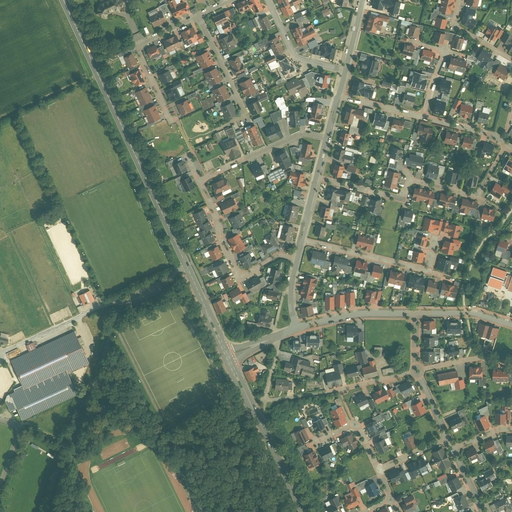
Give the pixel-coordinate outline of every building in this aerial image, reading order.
[(115,0),(110,0),(103,3),(103,4),(102,4),(100,5),(98,10),(100,11),(99,13),(100,15),(105,17),(106,16),(108,13),(109,13),(111,12),(112,11),(114,10),(117,10),(118,10),(119,9),(120,8),(122,3),(121,1),(118,0),(117,1),(115,0)] [(183,2),(177,5),(175,0),(172,0),(169,1),(172,8),(171,8),(176,17),(187,12),(183,2)] [(246,0),(245,0),(236,4),(240,12),(244,10),(244,11),(252,7),(250,1),(247,2),(246,0)] [(259,1),(258,0),(250,0),(249,0),(250,1),(252,7),(255,13),(257,12),(262,9),(263,9),(259,1)] [(276,0),(278,2),(281,8),(289,5),(286,0),(276,0)] [(301,2),(299,0),(298,0),(292,3),(294,5),(295,9),(303,5),(301,2)] [(442,0),(440,8),(441,9),(440,11),(441,11),(450,13),(450,10),(451,9),(451,8),(452,5),(452,4),(452,3),(452,0),(442,0)] [(289,5),(281,8),(285,17),(293,13),(290,7),(294,5),(292,3),(289,5)] [(165,4),(159,7),(160,6),(164,13),(169,11),(165,4)] [(321,11),(323,17),(331,14),(329,8),(321,11)] [(161,12),(154,15),(155,16),(150,18),(154,27),(166,21),(161,12)] [(224,13),(213,18),(217,26),(221,24),(222,27),(224,26),(223,23),(228,21),(224,13)] [(465,13),(464,13),(463,17),(463,16),(462,21),(462,23),(464,24),(464,25),(466,26),(467,26),(471,28),(474,23),(473,23),(470,21),(471,19),(470,18),(470,15),(465,13)] [(271,26),(266,16),(256,21),(258,25),(260,24),(263,30),(271,26)] [(379,18),(370,16),(369,20),(368,21),(367,24),(368,24),(366,30),(370,31),(372,31),(375,32),(376,29),(380,30),(382,21),(383,19),(379,18)] [(254,18),(248,21),(252,28),(254,27),(258,25),(256,21),(254,18)] [(439,19),(437,18),(436,20),(435,26),(444,28),(446,20),(439,19)] [(222,27),(224,32),(226,31),(232,29),(229,23),(224,26),(222,27)] [(299,26),(291,30),(295,38),(303,34),(301,30),(299,26)] [(309,26),(301,30),(303,34),(307,33),(311,31),(309,26)] [(419,28),(411,26),(408,35),(409,35),(409,36),(411,37),(411,36),(417,37),(417,35),(418,36),(419,31),(418,31),(419,31),(419,28)] [(495,28),(494,28),(491,26),(489,29),(488,30),(487,32),(487,33),(486,36),(489,38),(490,38),(494,40),(495,40),(496,37),(500,31),(498,30),(497,29),(495,28)] [(196,35),(193,29),(189,30),(187,30),(193,42),(196,41),(196,40),(198,39),(196,35)] [(193,42),(187,30),(186,31),(186,32),(182,34),(184,38),(187,44),(189,43),(190,44),(193,42)] [(444,35),(436,32),(434,41),(442,43),(443,39),(444,35)] [(511,36),(506,33),(502,41),(508,44),(511,37),(511,36)] [(231,34),(219,40),(225,52),(225,51),(228,49),(227,48),(232,46),(232,45),(235,43),(231,34)] [(303,34),(295,38),(299,46),(307,42),(305,39),(303,34)] [(176,36),(172,38),(170,39),(175,49),(181,46),(179,42),(176,36)] [(455,37),(454,37),(453,42),(452,47),(460,49),(463,40),(455,37)] [(267,38),(257,43),(260,47),(269,43),(269,41),(267,38)] [(283,52),(276,38),(269,41),(269,43),(275,55),(283,52)] [(168,40),(164,42),(167,48),(169,52),(175,49),(170,39),(168,39),(168,40)] [(314,40),(307,43),(310,49),(317,46),(314,40)] [(414,47),(405,44),(404,47),(403,48),(404,49),(402,54),(403,55),(410,57),(411,55),(411,56),(413,50),(414,47)] [(156,46),(147,50),(151,59),(155,57),(156,55),(160,53),(161,53),(158,48),(157,49),(156,46)] [(336,49),(327,47),(322,46),(320,56),(325,57),(333,59),(336,49)] [(426,51),(423,50),(421,59),(430,61),(431,58),(433,53),(430,52),(430,51),(427,50),(426,51)] [(487,52),(483,50),(483,51),(481,51),(480,53),(480,55),(478,59),(483,62),(481,66),(486,69),(487,67),(490,69),(492,68),(495,62),(489,59),(492,55),(489,53),(488,52),(487,52)] [(243,51),(232,56),(234,59),(238,57),(238,58),(245,54),(243,51)] [(203,54),(197,56),(198,58),(197,59),(198,63),(200,62),(210,57),(208,52),(203,54)] [(132,54),(129,56),(128,53),(123,56),(128,67),(136,63),(135,60),(134,57),(133,58),(132,54)] [(371,56),(361,53),(359,60),(365,61),(366,59),(368,59),(369,56),(371,56)] [(210,57),(200,62),(203,68),(213,63),(210,57)] [(234,59),(230,61),(233,69),(241,65),(238,58),(238,57),(234,59)] [(286,58),(278,62),(280,67),(283,72),(281,72),(283,77),(285,77),(285,78),(296,73),(293,67),(291,68),(286,58)] [(458,60),(451,58),(449,64),(448,68),(455,70),(458,60)] [(368,59),(366,59),(365,61),(364,63),(363,63),(362,63),(363,63),(362,68),(361,68),(363,69),(362,72),(367,74),(367,72),(374,74),(374,73),(376,74),(378,68),(377,68),(377,67),(378,63),(377,62),(368,59)] [(276,60),(268,64),(271,71),(280,67),(278,62),(277,63),(276,60)] [(466,62),(458,60),(455,70),(463,73),(466,62)] [(502,63),(496,60),(495,62),(492,68),(497,71),(500,65),(502,63)] [(241,65),(233,69),(236,76),(237,75),(244,72),(243,70),(244,69),(242,64),(241,65)] [(173,65),(165,69),(166,72),(169,71),(170,73),(175,71),(173,65)] [(500,65),(497,71),(495,74),(500,77),(504,79),(504,80),(509,71),(506,69),(505,69),(503,68),(504,67),(500,65)] [(212,70),(206,73),(207,75),(206,76),(207,79),(206,80),(208,79),(218,74),(216,69),(212,70)] [(135,72),(130,74),(130,75),(132,78),(131,80),(132,82),(134,83),(136,86),(145,82),(139,70),(135,72)] [(166,72),(160,76),(161,78),(161,79),(163,83),(167,81),(169,80),(170,80),(171,79),(169,76),(170,75),(170,73),(169,71),(166,72)] [(329,76),(320,74),(312,72),(305,75),(305,77),(306,79),(302,81),(305,88),(309,85),(310,87),(314,85),(312,81),(316,79),(316,82),(318,82),(318,85),(326,87),(329,76)] [(425,75),(415,72),(411,85),(416,87),(416,86),(423,89),(426,80),(424,80),(425,75)] [(218,74),(208,79),(211,85),(219,81),(221,80),(218,74)] [(305,88),(302,81),(306,79),(305,77),(298,81),(297,79),(287,84),(291,94),(299,91),(299,92),(299,91),(302,96),(308,94),(305,88)] [(246,81),(240,84),(242,88),(242,90),(253,85),(250,79),(246,81)] [(441,79),(437,92),(448,94),(451,82),(441,79)] [(364,83),(354,81),(351,93),(361,95),(365,96),(366,90),(362,89),(364,83)] [(253,85),(242,90),(243,92),(243,91),(246,96),(252,93),(256,91),(253,85)] [(173,87),(166,91),(171,100),(180,96),(177,88),(176,86),(173,87)] [(222,87),(214,90),(215,92),(214,93),(215,96),(214,97),(226,91),(224,86),(222,87)] [(373,88),(367,86),(366,90),(365,96),(371,97),(373,88)] [(140,91),(136,93),(136,94),(139,99),(149,94),(146,88),(140,91)] [(226,91),(214,97),(216,96),(219,102),(222,100),(229,97),(226,91)] [(260,95),(257,96),(259,102),(267,98),(265,92),(260,95)] [(149,94),(139,99),(141,104),(141,105),(145,103),(151,100),(149,94)] [(414,97),(404,95),(402,103),(412,106),(415,97),(414,97)] [(280,97),(279,97),(277,98),(276,99),(277,100),(275,101),(278,107),(286,103),(283,97),(280,98),(280,97)] [(461,102),(456,99),(452,107),(457,110),(460,104),(461,102)] [(444,101),(439,100),(437,106),(436,105),(433,113),(442,116),(445,108),(444,108),(446,102),(444,102),(444,101)] [(186,101),(178,105),(180,109),(179,110),(182,114),(190,110),(186,101)] [(257,101),(248,105),(250,109),(250,110),(252,114),(253,114),(260,111),(259,109),(261,108),(257,101)] [(225,106),(221,108),(222,109),(226,119),(236,114),(235,111),(235,110),(234,107),(233,108),(231,103),(225,106)] [(322,105),(314,103),(313,103),(312,109),(311,113),(319,115),(322,105)] [(472,107),(460,104),(458,109),(460,110),(459,114),(462,115),(462,116),(466,117),(466,116),(470,117),(472,107)] [(148,109),(144,111),(145,112),(147,117),(157,112),(154,106),(148,109)] [(355,110),(347,108),(343,122),(351,124),(353,117),(355,110)] [(359,111),(355,110),(353,117),(362,119),(364,111),(359,110),(359,111)] [(298,111),(290,112),(290,117),(291,127),(300,126),(298,111)] [(157,112),(147,117),(149,122),(150,123),(154,121),(160,118),(157,112)] [(281,112),(274,115),(276,122),(282,119),(282,118),(281,112)] [(489,115),(479,112),(477,121),(487,123),(487,124),(489,115)] [(319,115),(311,113),(309,119),(313,120),(313,121),(319,123),(321,116),(319,115)] [(379,115),(376,114),(373,124),(384,127),(386,116),(383,115),(383,114),(379,114),(379,115)] [(254,123),(257,122),(259,127),(264,124),(261,116),(253,119),(254,123)] [(405,122),(393,119),(392,127),(397,128),(396,132),(400,133),(401,129),(401,130),(402,127),(403,127),(405,122)] [(278,124),(270,127),(274,137),(282,134),(278,124)] [(246,131),(245,131),(248,137),(250,136),(258,133),(255,126),(246,131)] [(432,129),(419,126),(417,133),(417,134),(418,134),(422,135),(421,141),(428,143),(430,137),(432,129)] [(232,127),(225,131),(230,141),(233,139),(234,140),(237,138),(235,132),(232,127)] [(241,130),(235,132),(237,138),(239,142),(244,139),(241,132),(241,130)] [(349,134),(341,132),(341,133),(340,136),(338,142),(347,144),(349,134)] [(258,133),(250,136),(252,140),(249,141),(251,147),(254,146),(258,144),(258,145),(262,144),(261,143),(262,142),(258,133)] [(457,135),(446,133),(445,140),(448,141),(447,143),(455,145),(456,141),(457,135)] [(473,139),(464,137),(462,146),(470,148),(471,148),(471,146),(473,141),(473,139)] [(230,141),(224,143),(225,146),(224,147),(227,155),(229,154),(230,158),(240,153),(234,140),(233,139),(230,141)] [(312,145),(303,143),(303,145),(300,144),(299,149),(302,149),(301,153),(309,155),(312,145)] [(494,146),(484,143),(483,148),(482,153),(484,153),(491,155),(494,146)] [(296,147),(290,148),(291,156),(296,154),(298,148),(296,147)] [(483,148),(478,147),(476,156),(483,158),(484,153),(482,153),(483,148)] [(345,151),(337,148),(334,158),(342,160),(345,151)] [(401,150),(391,148),(390,153),(390,154),(391,154),(390,156),(390,158),(395,159),(394,164),(397,164),(398,161),(398,160),(399,160),(400,157),(401,157),(401,154),(400,153),(401,150)] [(352,153),(345,151),(342,160),(342,161),(351,163),(353,157),(351,157),(352,153)] [(287,152),(282,154),(282,152),(274,156),(278,165),(282,164),(284,168),(289,166),(291,165),(287,157),(289,156),(287,152)] [(309,155),(301,153),(300,152),(298,161),(303,162),(306,163),(307,163),(308,163),(310,155),(309,155)] [(422,158),(410,155),(408,160),(407,165),(412,166),(411,167),(415,168),(415,167),(420,168),(422,158)] [(510,158),(509,158),(508,161),(507,162),(506,164),(503,168),(504,169),(507,170),(510,172),(511,169),(511,159),(510,159),(510,158)] [(175,159),(167,162),(169,168),(172,166),(172,164),(176,162),(175,159)] [(187,170),(182,161),(173,165),(177,174),(187,170)] [(261,169),(259,164),(252,167),(254,172),(252,172),(254,177),(256,176),(263,173),(263,172),(261,168),(261,169)] [(343,167),(335,165),(332,175),(341,177),(342,172),(343,167)] [(438,168),(428,166),(426,176),(436,178),(438,168)] [(282,168),(278,170),(281,177),(287,174),(286,173),(285,171),(284,171),(282,168)] [(455,173),(447,171),(445,181),(454,183),(454,180),(455,178),(462,180),(464,172),(464,170),(456,168),(455,173)] [(278,170),(269,174),(272,181),(281,177),(278,170)] [(394,172),(388,171),(387,178),(397,181),(397,178),(398,173),(394,172)] [(304,175),(296,173),(296,174),(291,172),(289,178),(292,178),(292,179),(293,181),(294,181),(293,184),(301,186),(302,185),(304,186),(305,180),(303,180),(304,175)] [(182,175),(174,179),(177,185),(181,183),(181,181),(184,179),(182,175)] [(477,178),(468,176),(466,185),(470,186),(469,187),(472,188),(472,187),(475,187),(477,178)] [(184,179),(181,181),(181,183),(185,191),(194,187),(192,183),(191,180),(190,180),(189,177),(184,179)] [(226,178),(212,185),(216,192),(217,194),(221,192),(229,189),(226,183),(228,183),(226,178)] [(397,181),(387,178),(385,186),(395,188),(396,183),(397,181)] [(511,187),(505,183),(502,187),(505,189),(504,191),(508,194),(511,187)] [(501,188),(496,185),(491,193),(495,195),(496,195),(500,197),(504,191),(505,189),(502,187),(501,188)] [(337,191),(329,188),(326,199),(332,200),(331,202),(332,202),(334,203),(335,201),(337,191)] [(426,191),(423,190),(423,191),(421,190),(421,189),(418,188),(418,189),(415,189),(414,190),(411,190),(410,195),(413,196),(412,199),(419,201),(419,199),(425,201),(424,202),(428,203),(428,202),(431,202),(431,203),(432,199),(434,193),(431,193),(431,191),(428,191),(427,192),(426,191)] [(342,192),(337,191),(335,201),(338,202),(340,202),(340,199),(348,201),(350,193),(346,192),(346,191),(343,190),(342,191),(342,192)] [(221,192),(217,194),(216,192),(214,193),(218,201),(224,199),(221,192)] [(446,195),(446,196),(441,194),(439,201),(438,203),(439,203),(439,204),(446,206),(448,196),(446,195)] [(455,198),(450,196),(448,196),(446,206),(453,208),(453,207),(453,206),(455,198)] [(233,199),(220,205),(222,208),(223,210),(223,211),(225,214),(227,213),(230,212),(232,211),(233,211),(236,209),(236,208),(237,208),(233,199)] [(375,201),(371,200),(369,207),(368,210),(378,212),(379,207),(379,206),(381,201),(375,200),(375,201)] [(467,201),(463,200),(460,208),(460,211),(467,213),(467,211),(470,201),(467,200),(467,201)] [(472,202),(470,201),(467,211),(474,213),(474,212),(475,212),(475,210),(477,203),(472,202)] [(292,206),(288,205),(284,219),(295,222),(297,216),(296,216),(299,207),(292,205),(292,206)] [(330,209),(322,207),(319,216),(327,218),(330,209)] [(493,210),(487,209),(484,208),(483,212),(482,217),(487,218),(486,219),(492,220),(493,221),(495,211),(492,210),(493,210)] [(203,210),(199,212),(196,213),(195,214),(194,214),(197,220),(197,221),(203,218),(206,216),(203,210)] [(409,211),(408,211),(405,211),(403,217),(401,225),(404,226),(405,221),(407,221),(407,220),(410,221),(412,215),(412,212),(409,211)] [(240,214),(230,219),(235,228),(239,226),(244,224),(241,218),(240,214)] [(438,221),(427,219),(426,222),(426,223),(425,223),(423,229),(432,231),(433,227),(436,228),(438,221)] [(206,223),(200,226),(203,234),(207,232),(206,230),(212,228),(209,222),(206,223)] [(460,226),(451,224),(451,226),(447,225),(445,231),(449,232),(449,235),(457,237),(458,231),(459,231),(460,227),(460,226)] [(289,226),(284,225),(282,232),(292,234),(294,228),(289,226)] [(325,227),(317,225),(315,235),(323,238),(325,228),(325,227)] [(422,231),(413,229),(412,237),(416,238),(417,235),(421,236),(422,231)] [(282,232),(280,238),(286,239),(290,241),(292,234),(282,232)] [(208,235),(202,238),(205,244),(206,244),(207,244),(210,242),(214,240),(211,234),(208,235)] [(359,235),(358,239),(356,245),(361,247),(363,248),(366,234),(365,237),(359,235)] [(370,238),(366,237),(366,234),(363,248),(364,248),(364,249),(368,250),(368,248),(371,249),(372,243),(373,240),(370,239),(370,238)] [(234,237),(229,239),(232,244),(231,245),(232,246),(241,241),(238,235),(237,235),(234,237)] [(274,239),(271,235),(265,238),(268,243),(262,247),(266,254),(278,247),(274,240),(274,239)] [(421,236),(417,235),(416,238),(416,240),(417,240),(416,243),(425,245),(426,241),(426,238),(421,236)] [(241,241),(232,246),(233,248),(236,253),(242,249),(244,248),(245,247),(241,241)] [(452,243),(445,241),(444,244),(443,244),(442,249),(443,249),(443,252),(452,254),(453,250),(454,250),(454,247),(454,244),(454,243),(452,243)] [(508,243),(500,241),(500,242),(499,242),(498,245),(498,246),(497,250),(503,252),(501,257),(504,258),(507,251),(506,250),(508,243)] [(213,249),(209,251),(211,254),(211,255),(213,260),(221,256),(217,247),(213,249)] [(420,253),(413,251),(411,260),(412,260),(413,261),(415,261),(416,261),(421,262),(423,253),(420,253)] [(326,255),(313,252),(311,262),(322,265),(322,264),(324,264),(325,261),(326,255)] [(246,255),(240,258),(245,268),(257,261),(254,257),(252,258),(249,254),(249,253),(246,255)] [(347,260),(335,257),(333,266),(332,272),(337,273),(338,268),(345,269),(346,266),(347,260)] [(450,261),(440,259),(437,268),(448,271),(449,268),(449,267),(450,264),(457,266),(457,263),(450,261)] [(330,262),(325,261),(324,264),(322,264),(322,265),(321,268),(328,270),(330,262)] [(361,262),(357,261),(355,267),(354,270),(354,271),(361,273),(364,273),(365,271),(366,263),(365,263),(364,263),(361,262)] [(224,263),(214,267),(215,270),(212,271),(215,277),(228,271),(224,263)] [(382,268),(374,266),(372,273),(371,275),(374,276),(380,277),(382,268)] [(488,285),(501,289),(503,283),(504,283),(508,271),(493,267),(488,285)] [(206,268),(199,271),(202,276),(209,273),(206,268)] [(280,271),(271,269),(269,268),(269,269),(268,269),(267,273),(270,274),(268,281),(279,284),(281,277),(278,276),(280,271)] [(365,271),(364,273),(361,273),(360,279),(366,281),(368,272),(365,271)] [(394,272),(391,271),(389,278),(388,282),(394,284),(397,273),(396,272),(394,272)] [(398,273),(397,273),(394,284),(400,285),(401,285),(402,281),(403,274),(400,273),(398,273)] [(225,275),(217,279),(219,284),(222,282),(221,280),(226,278),(225,275)] [(226,278),(221,280),(222,282),(223,284),(224,284),(225,287),(228,286),(230,285),(231,285),(233,283),(232,279),(231,279),(230,276),(226,278)] [(413,277),(410,276),(409,282),(407,287),(408,287),(414,288),(417,277),(415,277),(413,276),(413,277)] [(258,277),(252,281),(251,281),(247,284),(251,292),(256,290),(255,288),(262,285),(263,286),(267,284),(263,277),(259,279),(258,277)] [(308,278),(306,277),(305,280),(304,280),(303,283),(304,283),(304,285),(303,285),(303,288),(303,290),(302,290),(301,293),(302,293),(301,296),(303,297),(310,298),(312,299),(313,292),(312,292),(313,286),(315,286),(316,280),(315,279),(308,278)] [(420,278),(418,278),(417,277),(414,288),(420,290),(423,279),(420,278)] [(433,281),(429,280),(429,281),(427,289),(430,290),(430,291),(431,292),(434,292),(435,289),(436,283),(433,282),(433,281)] [(281,286),(272,284),(271,288),(274,288),(273,291),(279,293),(281,286)] [(448,285),(443,284),(441,290),(440,294),(447,296),(450,285),(448,285)] [(453,286),(451,286),(452,285),(450,285),(447,296),(454,297),(457,288),(457,287),(453,286)] [(239,288),(230,293),(234,302),(240,298),(243,296),(242,294),(239,288)] [(89,290),(79,296),(83,305),(94,300),(89,290)] [(273,291),(269,290),(268,292),(264,291),(263,296),(267,297),(267,298),(271,299),(276,300),(277,293),(279,293),(273,291)] [(375,292),(367,290),(365,301),(374,303),(375,299),(376,292),(375,292)] [(245,293),(242,294),(243,296),(240,298),(244,304),(250,300),(245,293)] [(212,303),(217,314),(227,310),(221,296),(219,296),(220,299),(212,303)] [(307,307),(301,308),(303,315),(304,315),(305,315),(307,315),(308,314),(313,313),(312,308),(312,306),(307,307)] [(262,316),(259,316),(258,324),(270,327),(271,318),(268,317),(262,316)] [(434,321),(424,321),(424,329),(432,329),(432,328),(434,328),(434,321)] [(489,326),(482,324),(481,326),(480,332),(479,335),(486,337),(489,326)] [(357,326),(347,326),(347,337),(357,337),(357,326)] [(496,329),(489,326),(486,337),(493,339),(494,336),(496,331),(496,329)] [(88,363),(73,331),(36,347),(34,341),(25,345),(28,352),(10,360),(22,386),(13,390),(14,393),(7,396),(6,401),(10,411),(17,408),(22,419),(76,394),(66,373),(88,363)] [(0,341),(7,343),(9,335),(1,332),(0,335),(0,341)] [(460,338),(452,340),(453,341),(449,342),(449,344),(450,347),(456,346),(457,346),(461,345),(460,338)] [(456,346),(450,347),(449,344),(447,344),(449,356),(458,354),(457,346),(456,346)] [(364,350),(355,353),(357,361),(360,361),(361,364),(367,362),(364,350)] [(434,352),(423,352),(423,361),(430,361),(431,362),(433,362),(434,361),(434,356),(440,356),(440,352),(434,352)] [(302,360),(294,358),(292,365),(285,363),(284,370),(290,372),(291,372),(290,373),(294,374),(294,373),(298,374),(300,368),(303,368),(308,370),(309,367),(310,362),(302,360)] [(374,360),(369,361),(370,366),(362,368),(363,372),(364,379),(378,375),(374,360)] [(341,364),(334,365),(335,372),(339,371),(339,373),(344,372),(341,364)] [(356,366),(345,369),(347,377),(355,375),(355,376),(359,375),(358,373),(363,372),(362,368),(361,365),(356,366)] [(253,368),(244,372),(249,382),(258,378),(255,372),(259,370),(257,366),(253,368)] [(315,369),(309,367),(308,370),(303,368),(301,375),(310,378),(310,377),(313,378),(315,372),(314,372),(315,369)] [(477,367),(474,367),(474,368),(469,368),(469,372),(469,373),(469,375),(469,376),(469,379),(479,379),(481,379),(481,377),(481,368),(477,368),(477,367)] [(501,371),(500,370),(494,370),(494,381),(507,381),(507,374),(507,371),(501,371)] [(326,374),(327,379),(328,387),(336,385),(337,385),(341,384),(342,383),(339,373),(339,371),(335,372),(326,374)] [(456,371),(437,375),(439,385),(454,382),(458,381),(456,371)] [(288,381),(276,380),(275,390),(287,391),(288,390),(288,383),(288,381)] [(458,381),(454,382),(456,389),(464,387),(463,380),(458,381)] [(409,382),(400,386),(402,390),(404,394),(413,390),(409,382)] [(385,389),(381,391),(381,390),(376,392),(376,393),(373,395),(377,403),(378,402),(379,403),(381,402),(381,401),(385,399),(385,398),(385,397),(389,395),(387,391),(386,391),(385,389)] [(116,397),(108,394),(108,393),(107,392),(106,391),(105,391),(104,391),(103,392),(102,393),(102,394),(102,395),(102,396),(102,397),(103,398),(104,398),(105,398),(115,402),(116,397)] [(364,394),(355,398),(355,399),(355,401),(356,402),(357,403),(359,407),(368,403),(367,401),(364,394)] [(340,398),(334,400),(338,408),(340,407),(343,406),(340,398)] [(413,399),(405,402),(408,408),(413,406),(412,405),(415,404),(413,399)] [(415,404),(412,405),(413,406),(415,410),(414,412),(416,415),(425,411),(423,407),(424,407),(422,404),(421,402),(415,404)] [(487,406),(478,410),(482,417),(484,416),(482,412),(488,409),(487,406)] [(338,408),(331,411),(332,414),(332,415),(333,417),(334,417),(335,420),(334,421),(336,427),(346,422),(343,417),(345,416),(340,407),(338,408)] [(317,408),(306,411),(307,417),(318,415),(317,408)] [(463,409),(457,412),(459,416),(460,418),(464,416),(466,415),(463,409)] [(380,414),(372,418),(374,422),(375,421),(376,423),(380,421),(383,420),(380,414)] [(500,414),(496,414),(496,423),(506,423),(506,419),(506,414),(505,414),(500,414)] [(459,416),(449,421),(452,430),(453,429),(457,428),(463,424),(460,418),(459,416)] [(482,417),(477,420),(478,422),(475,423),(478,428),(480,431),(489,426),(484,416),(482,417)] [(320,419),(312,423),(314,426),(313,426),(314,428),(315,428),(316,431),(324,427),(324,426),(321,420),(320,419)] [(374,422),(366,425),(372,436),(384,430),(385,429),(384,427),(383,426),(380,421),(376,423),(375,421),(374,422)] [(304,429),(295,433),(299,442),(308,438),(304,429)] [(386,433),(378,436),(381,441),(383,439),(384,440),(388,438),(386,433)] [(351,435),(344,438),(347,444),(350,449),(352,448),(352,450),(356,448),(355,447),(356,446),(355,443),(356,442),(354,438),(353,439),(351,435)] [(411,435),(404,439),(408,449),(416,445),(413,440),(411,435)] [(381,441),(375,443),(380,453),(388,449),(384,440),(383,439),(381,441)] [(493,440),(483,445),(487,453),(492,451),(493,450),(497,448),(494,442),(493,440)] [(336,443),(331,445),(335,453),(339,451),(336,443)] [(326,448),(330,457),(336,454),(335,453),(331,445),(326,448)] [(330,457),(326,448),(320,450),(324,459),(330,457)] [(442,448),(433,452),(435,457),(434,457),(438,465),(439,465),(441,470),(450,465),(448,461),(449,460),(445,452),(444,453),(442,448)] [(474,448),(466,452),(470,461),(476,458),(478,457),(478,455),(474,448)] [(304,452),(302,449),(299,450),(303,459),(304,458),(304,456),(308,454),(307,451),(304,452)] [(308,454),(304,456),(304,458),(309,468),(310,467),(312,468),(313,467),(314,465),(319,463),(316,458),(317,458),(315,454),(315,455),(313,451),(308,454)] [(482,453),(478,455),(478,457),(476,458),(479,463),(486,460),(482,453)] [(423,458),(419,460),(419,459),(417,461),(416,462),(421,472),(427,469),(425,464),(424,463),(425,462),(423,458)] [(416,462),(414,462),(412,463),(408,465),(410,469),(411,469),(412,471),(414,475),(421,472),(416,462)] [(397,469),(388,474),(392,482),(401,478),(398,473),(397,469)] [(492,470),(484,473),(486,478),(489,477),(490,479),(496,477),(492,470)] [(407,479),(403,471),(398,473),(401,478),(403,482),(407,479)] [(438,480),(441,485),(448,482),(447,482),(449,481),(447,477),(438,480)] [(449,481),(447,482),(448,482),(450,487),(451,487),(453,491),(457,489),(456,488),(461,486),(457,477),(449,481)] [(486,478),(478,482),(483,491),(489,488),(489,487),(492,485),(490,479),(489,477),(486,478)] [(367,480),(359,484),(362,490),(366,488),(365,487),(369,485),(367,480)] [(354,482),(350,484),(351,484),(350,485),(349,486),(348,485),(350,490),(356,487),(355,485),(354,482)] [(369,485),(365,487),(366,488),(370,496),(373,495),(373,496),(375,497),(376,496),(376,495),(376,494),(379,492),(374,483),(369,485)] [(356,487),(350,490),(351,493),(353,496),(355,495),(356,498),(360,495),(359,492),(356,487)] [(353,496),(351,493),(345,496),(346,499),(345,500),(348,508),(358,504),(356,498),(355,495),(353,496)] [(463,495),(454,500),(459,509),(468,505),(463,495)] [(338,496),(329,500),(332,505),(335,504),(336,506),(342,503),(338,496)] [(506,498),(495,503),(499,511),(506,511),(511,510),(506,498)] [(406,504),(402,506),(405,511),(408,511),(409,511),(410,511),(413,511),(413,510),(412,508),(414,507),(412,503),(412,501),(406,504)] [(499,511),(495,503),(490,506),(492,511),(499,511)]
